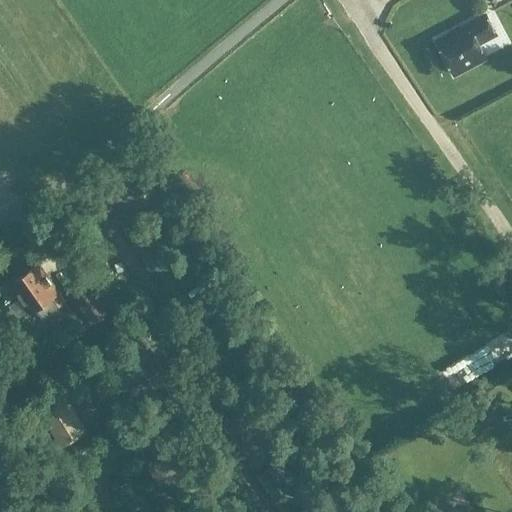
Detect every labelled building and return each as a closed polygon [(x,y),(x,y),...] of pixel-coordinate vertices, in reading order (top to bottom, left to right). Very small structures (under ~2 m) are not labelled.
[(495,34),(488,20),(485,15),(436,41),(454,75),(486,58),(478,43),(495,34)] [(0,107),(0,156),(22,144),(0,107)] [(77,245),(66,253),(76,266),(86,259),(77,245)] [(64,303),(38,265),(10,285),(12,288),(10,292),(15,298),(19,298),(30,313),(36,308),(43,318),(64,303)] [(106,312),(82,278),(69,288),(93,321),(106,312)] [(148,343),(119,360),(126,373),(132,382),(146,373),(154,386),(169,378),(148,343)] [(63,445),(86,430),(66,398),(42,413),(63,445)] [(265,433),(260,436),(255,440),(246,427),(251,423),(241,409),(223,422),(251,462),(274,446),(265,433)] [(288,432),(281,437),(288,447),(295,442),(288,432)] [(166,490),(196,470),(180,445),(150,465),(166,490)] [(361,511),(380,511),(381,511),(362,483),(328,505),(333,511),(347,511),(358,505),(361,511)] [(212,511),(223,506),(214,492),(182,511),(212,511)] [(234,497),(227,501),(232,511),(240,508),(234,497)]
